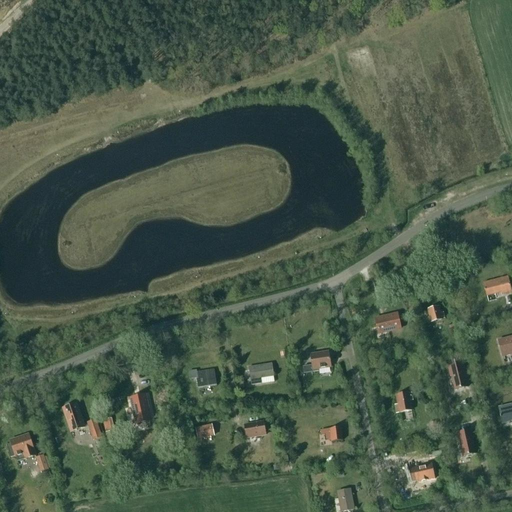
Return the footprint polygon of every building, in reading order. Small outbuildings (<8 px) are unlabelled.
[(456,272),(458,282),(464,280),(463,278),(468,276),(467,270),(456,272)] [(511,293),(507,278),(483,284),(487,297),(503,292),(504,295),(511,293)] [(440,313),(439,308),(427,311),(430,322),(444,318),(443,312),(440,313)] [(397,315),(375,320),(379,335),(400,330),(397,315)] [(511,337),(498,341),(502,358),(511,355),(511,337)] [(331,368),(328,353),(312,355),(314,366),(303,368),(304,374),(319,372),(318,370),(331,368)] [(272,364),(249,368),(252,386),(261,384),(260,379),(274,377),(272,364)] [(465,373),(463,364),(448,368),(450,377),(451,377),(455,391),(468,388),(464,373),(465,373)] [(198,388),(209,387),(216,386),(214,370),(197,373),(196,371),(189,372),(191,380),(197,379),(198,388)] [(397,414),(411,412),(410,402),(413,401),(411,394),(408,394),(408,393),(396,396),(398,405),(395,406),(397,414)] [(145,397),(131,400),(136,424),(150,421),(145,397)] [(77,405),(64,410),(72,432),(85,428),(77,405)] [(511,405),(498,409),(501,422),(511,419),(511,420),(511,405)] [(116,442),(110,420),(104,421),(109,444),(116,442)] [(88,424),(92,440),(100,438),(96,422),(88,424)] [(429,423),(432,436),(439,435),(436,422),(429,423)] [(263,423),(244,426),(247,439),(266,436),(263,423)] [(212,426),(196,430),(198,439),(214,436),(212,426)] [(331,440),(332,443),(342,441),(341,429),(321,431),(321,435),(326,435),(327,440),(331,440)] [(472,440),(474,440),(472,431),(456,434),(458,443),(459,443),(463,458),(476,455),(472,440)] [(11,444),(7,446),(11,458),(16,457),(17,462),(35,456),(29,436),(11,442),(11,444)] [(49,467),(44,454),(34,457),(39,471),(49,467)] [(431,465),(408,470),(408,471),(411,483),(418,482),(419,483),(420,483),(431,481),(435,480),(431,465)] [(344,511),(354,510),(353,505),(350,490),(337,493),(341,511),(344,511)]
